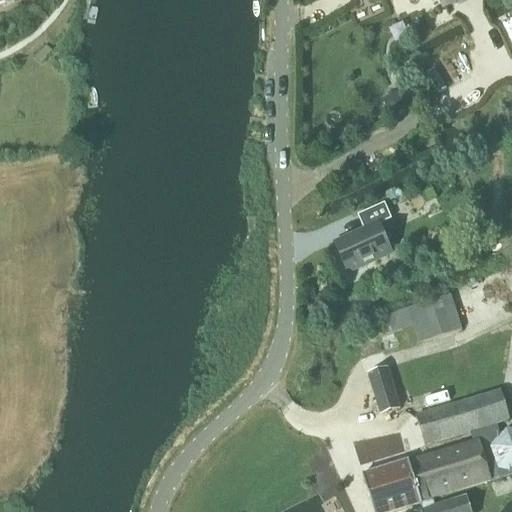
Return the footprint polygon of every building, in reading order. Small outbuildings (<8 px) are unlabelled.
[(414,0),(415,1),(416,0),(437,0),(443,12),(454,7),(451,0),(414,0)] [(328,50),(348,39),(343,29),(323,40),(328,50)] [(399,199),(396,191),(387,195),(391,202),(399,199)] [(364,232),(335,244),(348,274),(392,255),(379,225),(392,220),(385,205),(358,217),(364,232)] [(451,297),(386,317),(391,334),(413,327),(418,346),(462,332),(451,297)] [(381,415),(401,409),(390,370),(369,376),(381,415)] [(501,436),(498,426),(510,423),(501,393),(417,418),(425,446),(471,433),(474,445),(409,464),(409,462),(365,475),(375,511),(398,511),(421,505),(423,510),(421,511),(470,511),(467,498),(435,507),(433,500),(511,477),(511,431),(507,430),(501,436)]
